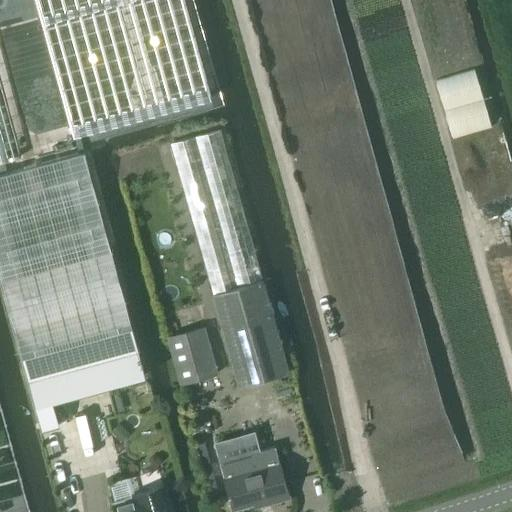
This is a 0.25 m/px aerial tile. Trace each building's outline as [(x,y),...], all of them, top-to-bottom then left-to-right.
[(0,0),(0,280),(41,430),(43,430),(58,426),(51,401),(97,388),(144,376),(83,152),(77,153),(72,135),(35,0),(0,0)] [(35,0),(72,135),(77,153),(83,152),(78,134),(210,98),(182,0),(35,0)] [(473,70),(435,81),(452,138),(490,127),(473,70)] [(169,143),(192,225),(238,388),(289,373),(246,225),(220,129),(169,143)] [(166,340),(180,386),(216,375),(203,329),(166,340)] [(109,434),(120,443),(128,433),(117,424),(109,434)] [(224,478),(232,509),(264,499),(265,503),(286,497),(276,463),(224,478)] [(132,494),(136,511),(170,511),(162,485),(132,494)]
